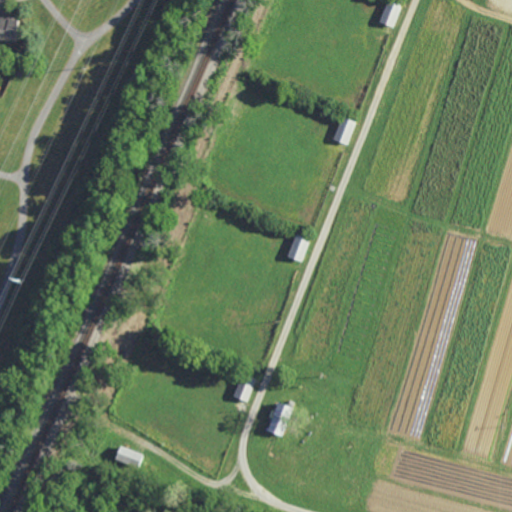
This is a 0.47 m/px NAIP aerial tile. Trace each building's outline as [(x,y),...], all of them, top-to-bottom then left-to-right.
[(396,24),(381,18),(388,0),(399,0),(404,2),(396,24)] [(0,13),(7,15),(7,13),(18,14),(18,16),(22,16),(20,38),(0,36),(0,13)] [(349,142),(335,137),(344,114),(358,120),(349,142)] [(303,259),(290,255),(298,232),(311,237),(303,259)] [(248,401),(235,396),(243,373),(257,379),(248,401)] [(284,437),(269,431),(280,401),(295,408),(284,437)] [(143,468),(120,460),(125,446),(148,454),(143,468)]
